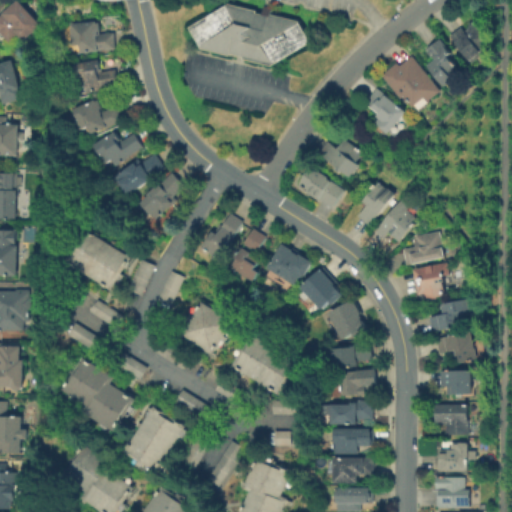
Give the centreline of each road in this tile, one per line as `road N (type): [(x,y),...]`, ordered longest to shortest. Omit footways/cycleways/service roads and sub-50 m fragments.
road 1 (residential): [(311,224),(368,266),(398,319),(403,511)]
road 2 (residential): [(136,0),(173,119),(205,156),(311,224)]
road 3 (residential): [(74,308),(251,423),(293,422)]
road 4 (residential): [(220,166),(149,302),(144,354)]
